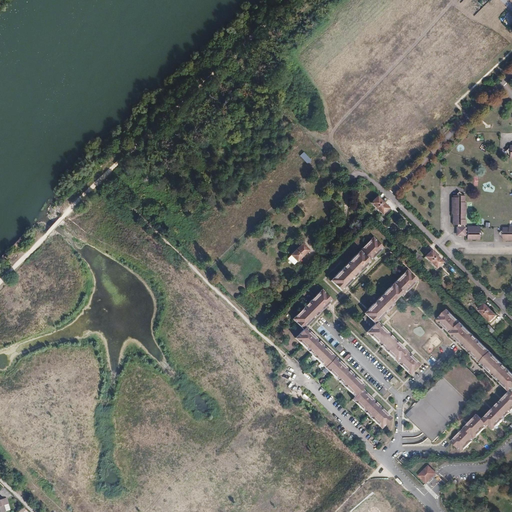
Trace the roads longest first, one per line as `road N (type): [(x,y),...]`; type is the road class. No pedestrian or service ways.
road 1 (track): [(307,383),(107,173)]
road 2 (unclassified): [(435,511),(307,383)]
